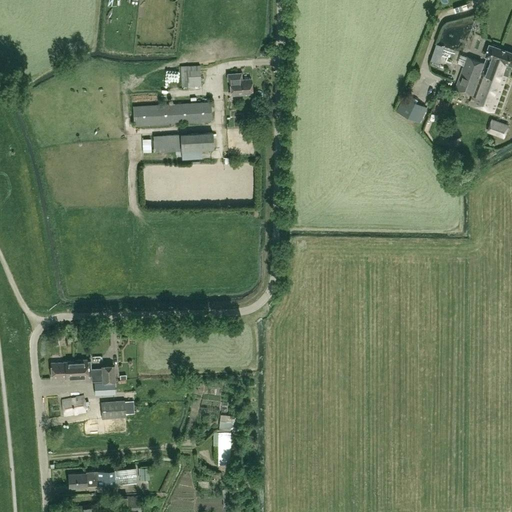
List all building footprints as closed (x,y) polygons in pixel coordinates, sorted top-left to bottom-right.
[(497,59),(501,47),(489,43),(485,55),(487,56),(485,63),(467,56),(455,88),(473,95),(481,73),(491,77),(494,70),(495,71),(499,60),(497,59)] [(435,47),(429,65),(443,70),(447,58),(442,56),(444,50),(435,47)] [(473,95),(470,103),(493,111),(507,74),(508,75),(511,65),(511,64),(511,51),(501,47),(497,59),(499,60),(495,71),(494,70),(491,77),(481,73),(473,95)] [(201,88),(200,85),(199,65),(186,66),(180,66),(181,86),(182,89),(185,89),(186,89),(199,89),(201,88)] [(175,74),(166,72),(164,83),(173,85),(175,74)] [(238,79),(237,73),(227,74),(227,81),(229,80),(230,95),(252,93),(250,78),(238,79)] [(404,95),(396,110),(420,122),(428,107),(404,95)] [(437,99),(434,107),(446,112),(449,103),(437,99)] [(132,106),(133,125),(211,121),(210,102),(132,106)] [(504,136),(508,125),(494,120),(490,132),(504,136)] [(153,152),(175,151),(213,148),(212,132),(152,135),(153,152)] [(73,361),(73,376),(74,376),(74,378),(87,377),(87,376),(91,375),(90,360),(86,361),(86,359),(73,360),(73,361)] [(73,376),(73,361),(51,363),(51,378),(73,376)] [(102,366),(103,380),(114,380),(113,365),(102,366)] [(103,380),(93,381),(94,395),(114,394),(114,380),(103,380)] [(88,401),(84,401),(83,395),(61,400),(63,415),(85,411),(84,405),(88,405),(88,401)] [(100,402),(101,418),(125,416),(124,400),(100,402)] [(219,467),(233,466),(232,434),(218,434),(219,467)] [(128,482),(135,482),(134,468),(115,469),(116,483),(126,483),(126,479),(128,479),(128,482)] [(85,471),(85,472),(68,473),(68,486),(86,485),(86,479),(93,479),(94,485),(115,484),(114,469),(85,471)] [(139,470),(139,485),(146,485),(147,470),(139,470)] [(157,489),(166,492),(168,484),(164,483),(166,474),(161,473),(157,489)] [(206,490),(208,483),(200,481),(198,487),(206,490)] [(140,511),(139,495),(120,497),(120,502),(120,511),(140,511)] [(200,511),(211,511),(214,499),(202,498),(200,511)]
